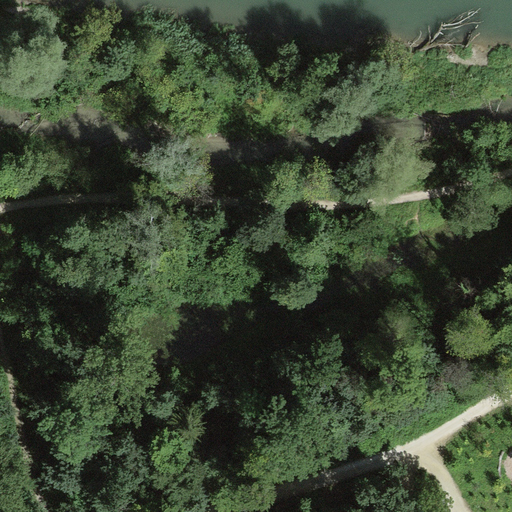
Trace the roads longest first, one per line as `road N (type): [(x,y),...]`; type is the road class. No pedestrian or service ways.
road 1 (track): [(0,204),(380,199),(511,166)]
road 2 (track): [(210,511),(416,442),(511,390)]
road 3 (track): [(50,511),(0,287)]
